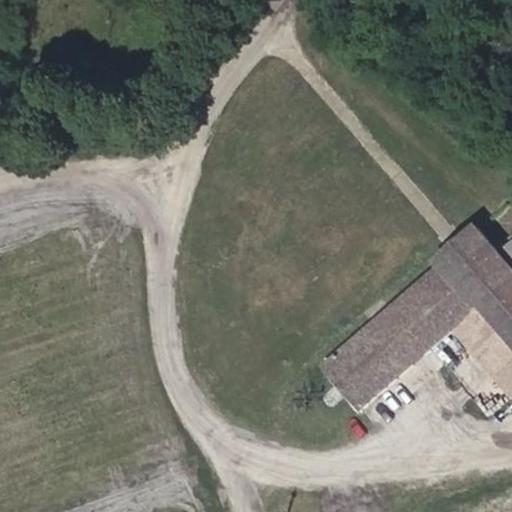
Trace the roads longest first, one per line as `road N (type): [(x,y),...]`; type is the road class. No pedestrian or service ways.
road 1 (unclassified): [(256,0),(188,106),(158,224),(164,320),(186,398),(230,446),(291,468),(438,456),(511,436)]
road 2 (track): [(511,222),(266,0)]
